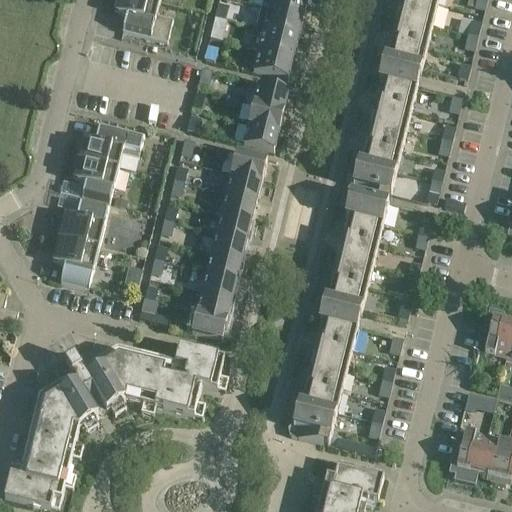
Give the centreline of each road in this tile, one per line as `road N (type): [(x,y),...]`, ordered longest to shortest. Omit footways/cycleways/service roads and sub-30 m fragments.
road 1 (residential): [(455,266),(403,478),(408,503),(429,511)]
road 2 (residential): [(0,211),(29,192),(43,168),(82,0)]
road 3 (residential): [(511,40),(455,266)]
road 4 (residential): [(36,310),(0,436)]
road 5 (residential): [(155,339),(36,310)]
